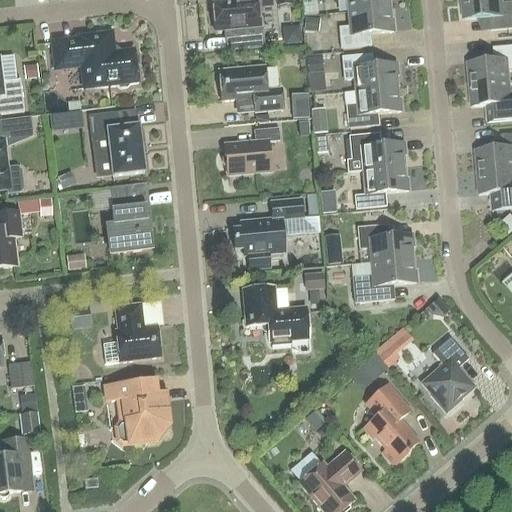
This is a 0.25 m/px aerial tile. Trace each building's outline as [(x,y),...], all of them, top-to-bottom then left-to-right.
[(270,9),(268,0),(234,0),(235,1),(211,3),(213,34),(258,30),(257,10),(270,9)] [(291,0),(275,0),(277,8),(292,7),(291,0)] [(348,14),(388,10),(387,0),(336,0),(340,3),(346,2),(348,14)] [(501,0),(460,0),(462,22),(489,20),(490,33),(511,30),(511,5),(502,6),(501,0)] [(388,10),(348,14),(349,29),(338,30),(340,51),(370,48),(369,36),(393,34),(392,22),(389,22),(388,10)] [(305,19),(304,32),(318,34),(320,21),(305,19)] [(300,28),(283,30),(284,47),(301,46),(300,28)] [(77,40),(52,43),(55,71),(72,69),(72,68),(81,67),(83,90),(116,86),(119,89),(127,88),(129,84),(137,83),(135,68),(138,65),(137,58),(134,56),(133,52),(120,53),(113,48),(111,34),(77,38),(77,40)] [(493,63),(466,65),(468,87),(509,84),(508,73),(511,72),(511,47),(492,49),(493,63)] [(355,94),(395,90),(394,79),(397,78),(396,66),(372,68),(371,56),(340,59),(343,83),(354,82),(355,94)] [(322,58),(306,60),(308,74),(323,73),(322,58)] [(0,116),(24,113),(20,81),(2,83),(0,66),(0,116)] [(36,67),(23,68),(25,81),(38,79),(36,67)] [(266,93),(263,69),(217,73),(220,104),(252,101),(253,115),(282,112),(280,91),(266,93)] [(309,95),(324,94),(323,75),(307,77),(309,95)] [(509,84),(468,87),(470,110),(486,108),(488,126),(511,123),(511,94),(510,95),(509,84)] [(395,90),(355,94),(356,107),(345,108),(347,131),(378,128),(377,116),(401,114),(399,102),(396,102),(395,90)] [(68,114),(81,112),(79,102),(67,104),(68,114)] [(136,112),(88,118),(96,180),(112,178),(144,174),(136,112)] [(61,115),(51,116),(53,133),(63,131),(61,115)] [(0,190),(6,190),(7,196),(20,195),(23,190),(21,172),(17,169),(6,170),(4,151),(3,143),(31,139),(28,119),(0,123),(3,141),(0,141),(0,190)] [(299,136),(310,136),(309,121),(298,122),(299,136)] [(320,122),(313,123),(314,135),(326,134),(326,127),(320,122)] [(254,146),(224,148),(224,155),(221,159),(220,163),(222,168),(226,171),(227,178),(269,174),(266,145),(278,144),(277,132),(253,134),(254,146)] [(362,174),(403,170),(402,158),(405,158),(404,146),(380,148),(379,135),(348,138),(350,161),(361,160),(362,174)] [(501,150),(474,153),(476,175),(511,171),(511,136),(500,137),(501,150)] [(326,139),(315,140),(316,155),(327,154),(326,139)] [(403,170),(362,174),(365,196),(354,197),(355,211),(385,208),(384,196),(408,194),(407,181),(404,181),(403,170)] [(511,172),(476,175),(478,198),(490,197),(501,196),(503,208),(511,207),(511,172)] [(70,174),(57,180),(62,191),(75,185),(70,174)] [(127,210),(124,188),(109,190),(112,212),(110,212),(113,236),(107,236),(110,257),(150,251),(145,207),(127,210)] [(316,197),(306,197),(307,217),(318,216),(316,197)] [(50,201),(38,202),(40,219),(52,218),(50,201)] [(280,223),(302,221),(300,203),(270,205),(271,222),(240,225),(240,232),(231,233),(233,253),(242,252),(243,259),(247,259),(248,273),(270,271),(269,257),(283,256),(280,223)] [(0,270),(17,268),(14,240),(22,239),(18,213),(0,215),(0,270)] [(371,265),(411,262),(410,250),(413,250),(412,237),(388,240),(387,228),(356,231),(358,252),(369,251),(371,265)] [(343,250),(328,252),(329,266),(344,265),(343,250)] [(83,257),(66,259),(68,272),(85,270),(83,257)] [(411,262),(371,265),(372,278),(351,280),(354,306),(394,302),(392,288),(416,286),(415,273),(412,273),(411,262)] [(305,292),(309,292),(318,291),(325,290),(323,274),(304,276),(305,292)] [(273,290),(241,293),(244,330),(262,329),(267,335),(268,346),(270,346),(270,350),(290,348),(295,355),(309,354),(305,311),(275,313),(273,290)] [(310,310),(320,309),(318,291),(309,292),(310,310)] [(440,305),(432,312),(436,316),(442,317),(446,313),(440,305)] [(142,322),(140,307),(114,310),(117,333),(115,333),(116,346),(103,348),(105,365),(118,364),(118,365),(160,360),(156,328),(143,330),(142,322)] [(91,329),(89,308),(70,310),(73,331),(91,329)] [(403,330),(373,355),(386,371),(399,361),(396,357),(413,343),(403,330)] [(460,402),(474,391),(457,371),(468,362),(449,341),(431,356),(442,369),(421,387),(430,397),(429,398),(445,417),(461,403),(460,402)] [(381,378),(387,373),(372,356),(367,361),(381,378)] [(368,389),(381,378),(367,361),(354,372),(368,389)] [(11,389),(22,387),(20,365),(8,367),(11,389)] [(154,397),(152,383),(106,389),(107,400),(111,403),(117,403),(120,426),(117,427),(119,442),(123,445),(147,442),(147,444),(155,443),(159,439),(158,438),(167,426),(163,396),(154,397)] [(74,402),(86,401),(84,388),(72,390),(74,402)] [(376,420),(363,431),(373,443),(374,441),(384,452),(381,455),(394,469),(409,455),(408,453),(418,445),(399,423),(409,414),(386,388),(364,407),(376,420)] [(19,398),(21,415),(36,413),(35,396),(19,398)] [(315,413),(305,421),(316,433),(325,425),(315,413)] [(19,417),(22,437),(39,435),(36,415),(19,417)] [(0,499),(2,500),(5,500),(8,498),(9,495),(19,494),(16,472),(29,471),(25,441),(3,444),(5,459),(0,459),(0,499)] [(343,490),(361,475),(344,455),(325,470),(321,465),(319,468),(310,457),(290,474),(299,484),(297,486),(319,511),(344,511),(354,503),(343,490)] [(97,480),(84,482),(85,490),(98,489),(97,480)]
